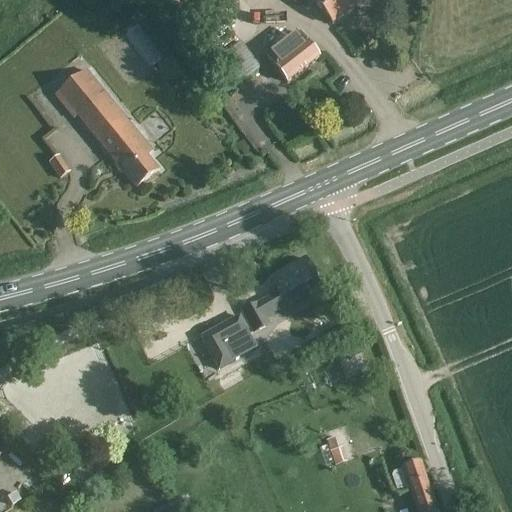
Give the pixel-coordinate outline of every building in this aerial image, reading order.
[(213,0),(214,1),(215,0),(290,0),(295,5),(301,0),(312,0),(332,25),(364,0),(213,0)] [(150,67),(164,56),(139,24),(125,35),(150,67)] [(319,59),(306,43),(300,36),(269,60),(287,84),(319,59)] [(240,43),(210,66),(229,91),(259,68),(240,43)] [(77,117),(136,188),(157,171),(145,157),(151,152),(85,72),(55,97),(74,120),(77,117)] [(42,167),(56,154),(44,140),(55,130),(28,100),(2,124),(42,167)] [(58,157),(49,163),(59,179),(69,173),(58,157)] [(305,260),(270,280),(277,293),(243,313),(254,333),(268,326),(264,318),(320,287),(305,260)] [(240,318),(201,339),(210,355),(218,371),(257,350),(240,318)] [(47,367),(76,339),(68,331),(38,360),(47,367)] [(38,405),(31,412),(20,402),(18,403),(14,399),(0,413),(0,423),(18,439),(19,438),(28,446),(54,419),(38,405)] [(42,445),(31,455),(59,483),(70,473),(42,445)] [(342,448),(330,452),(335,466),(346,463),(342,448)] [(400,494),(407,491),(414,511),(437,511),(421,464),(402,470),(400,471),(394,473),(391,477),(396,491),(400,494)]
